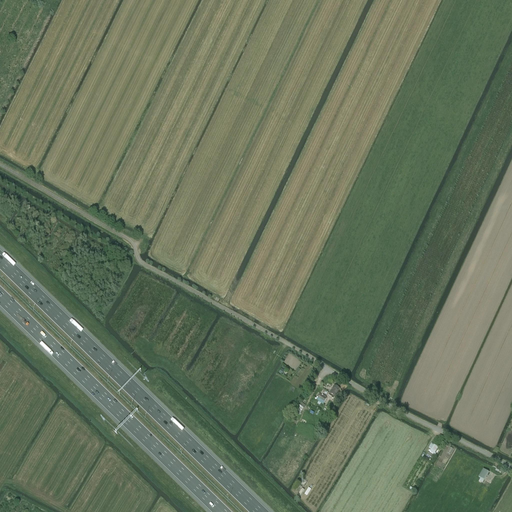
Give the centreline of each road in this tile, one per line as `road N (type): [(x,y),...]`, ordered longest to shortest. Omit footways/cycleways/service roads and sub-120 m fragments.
road 1 (motorway): [(258,511),(0,259)]
road 2 (motorway): [(0,295),(221,511)]
road 3 (unclassified): [(511,467),(320,363)]
